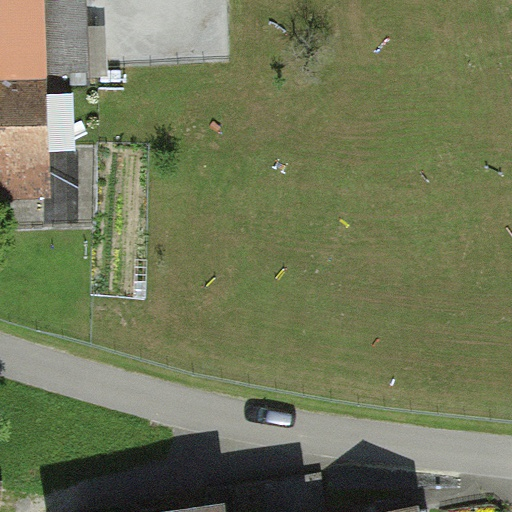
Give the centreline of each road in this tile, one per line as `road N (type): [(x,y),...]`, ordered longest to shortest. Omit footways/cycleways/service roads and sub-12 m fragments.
road 1 (unclassified): [(0,353),(251,427),(511,461)]
road 2 (track): [(59,511),(96,471),(191,410)]
